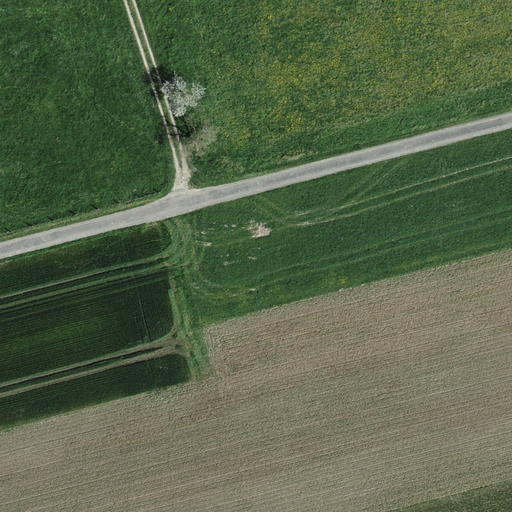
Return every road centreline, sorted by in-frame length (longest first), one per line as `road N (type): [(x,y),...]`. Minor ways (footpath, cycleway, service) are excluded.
road 1 (unclassified): [(0,250),(511,119)]
road 2 (track): [(127,0),(179,157),(185,203)]
